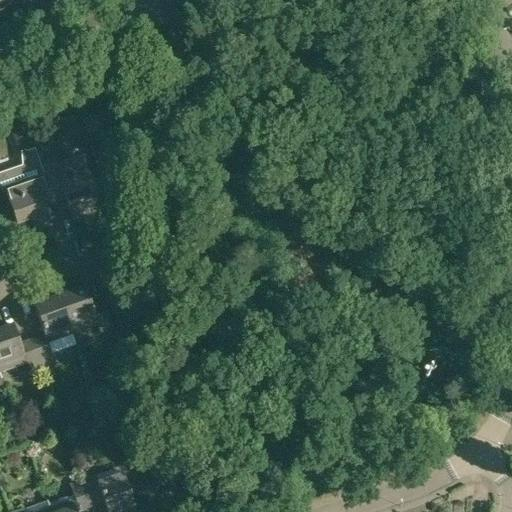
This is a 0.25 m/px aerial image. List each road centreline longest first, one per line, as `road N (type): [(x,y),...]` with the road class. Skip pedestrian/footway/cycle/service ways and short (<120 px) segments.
road 1 (residential): [(0,87),(158,7)]
road 2 (residential): [(360,511),(447,484),(488,453)]
